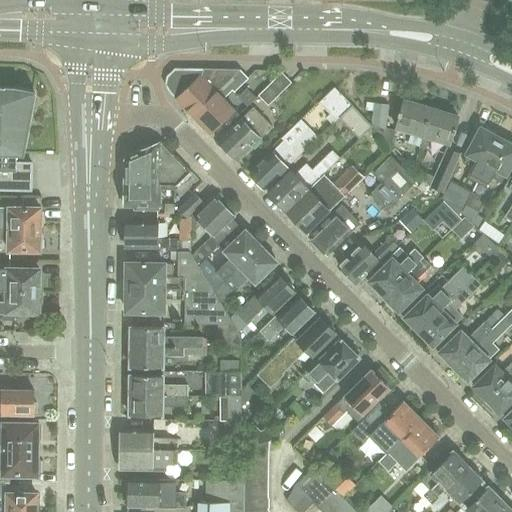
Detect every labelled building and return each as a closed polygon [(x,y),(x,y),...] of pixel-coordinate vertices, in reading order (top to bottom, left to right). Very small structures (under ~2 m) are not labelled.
[(167,75),(165,84),(170,90),(169,91),(176,98),(192,115),(239,69),(174,68),(167,75)] [(239,69),(192,115),(210,133),(234,109),(224,97),(233,88),(235,90),(248,77),(241,69),(239,69)] [(282,71),(259,94),(268,103),(291,81),(282,71)] [(335,123),(341,118),(353,105),(334,86),(320,100),(332,112),(328,116),(335,123)] [(25,154),(36,97),(36,93),(30,91),(25,90),(19,89),(12,88),(7,88),(2,88),(0,87),(0,191),(33,192),(33,164),(18,164),(18,154),(25,154)] [(420,144),(423,134),(431,108),(404,100),(396,126),(412,131),(409,141),(420,144)] [(387,104),(375,103),(374,126),(392,144),(396,130),(385,127),(387,104)] [(353,105),(341,118),(361,139),(374,126),(353,105)] [(237,160),(251,146),(261,137),(261,136),(272,125),(254,106),(242,118),(242,117),(218,141),(237,160)] [(431,108),(423,134),(451,142),(459,116),(431,108)] [(479,176),(501,138),(495,135),(496,132),(486,127),(484,129),(481,127),(468,153),(479,158),(469,177),(476,181),(479,176)] [(265,189),(279,175),(318,137),(310,129),(298,140),(298,139),(290,147),(284,140),(250,173),(265,189)] [(501,138),(479,176),(476,181),(487,186),(491,177),(502,182),(511,166),(511,163),(511,140),(508,139),(507,141),(501,138)] [(125,185),(159,185),(158,189),(175,189),(193,172),(162,141),(128,154),(125,159),(125,185)] [(422,176),(432,185),(445,191),(462,150),(448,144),(436,174),(425,170),(422,176)] [(324,173),(342,156),(334,148),(312,169),(306,162),(294,174),(290,170),(268,192),(286,211),(324,173)] [(414,167),(418,153),(406,148),(403,155),(414,167)] [(387,209),(416,180),(391,155),(374,173),(382,181),(370,192),(387,209)] [(307,232),(321,218),(348,192),(349,192),(364,178),(352,166),(334,184),(324,173),(286,211),(307,232)] [(453,180),(445,196),(464,206),(472,190),(453,180)] [(159,185),(125,185),(124,205),(135,205),(135,209),(158,209),(158,189),(159,185)] [(204,201),(195,192),(179,208),(187,217),(204,201)] [(214,236),(221,229),(235,215),(217,197),(196,217),(194,215),(192,216),(192,233),(193,232),(203,223),(213,235),(214,236)] [(478,209),(467,203),(462,212),(468,217),(479,226),(482,220),(483,217),(478,214),(481,210),(480,209),(478,209)] [(341,204),(310,235),(328,253),(360,222),(341,204)] [(0,228),(40,229),(41,220),(44,217),(44,211),(41,209),(40,207),(10,206),(9,217),(0,217),(0,228)] [(453,209),(443,219),(452,229),(452,228),(462,218),(459,215),(453,209)] [(474,225),(465,215),(462,218),(452,228),(461,237),(474,225)] [(176,238),(170,238),(170,237),(158,237),(158,221),(126,220),(126,223),(124,227),(124,233),(126,233),(126,246),(170,247),(170,250),(178,250),(181,250),(181,242),(176,238)] [(40,237),(40,229),(0,228),(0,238),(9,239),(9,250),(40,250),(40,247),(43,245),(43,239),(40,237)] [(215,291),(261,245),(256,240),(256,237),(251,232),(248,232),(246,230),(225,250),(232,257),(217,272),(221,276),(211,285),(213,289),(215,291)] [(357,283),(371,269),(396,244),(389,237),(372,254),(361,242),(339,264),(357,283)] [(209,239),(193,254),(199,264),(217,247),(209,239)] [(256,282),(262,275),(277,261),(275,260),(275,256),(270,252),(267,251),(261,245),(215,291),(221,302),(249,275),(256,282)] [(384,296),(423,257),(415,249),(408,256),(400,248),(391,257),(392,258),(383,267),(369,281),(371,283),(369,284),(378,293),(380,291),(384,296)] [(191,250),(181,250),(178,250),(178,275),(173,275),(173,263),(127,262),(127,265),(124,265),(124,286),(197,286),(197,287),(213,289),(211,285),(199,264),(193,254),(191,250)] [(511,259),(502,251),(493,259),(497,263),(502,268),(504,266),(511,259)] [(399,310),(413,296),(422,288),(416,282),(432,266),(423,257),(384,296),(389,300),(387,302),(395,310),(397,309),(399,310)] [(419,331),(476,275),(467,266),(443,289),(438,284),(405,317),(407,318),(405,320),(413,328),(415,327),(419,331)] [(7,290),(43,291),(43,275),(40,275),(40,268),(0,267),(0,289),(7,290)] [(273,312),(280,305),(295,291),(293,289),(293,287),(289,282),(286,283),(279,275),(258,296),(256,294),(230,318),(233,323),(238,331),(265,304),(273,312)] [(456,309),(467,298),(483,282),(476,275),(419,331),(424,335),(422,337),(430,345),(432,343),(433,345),(463,316),(456,309)] [(215,291),(213,289),(197,287),(197,286),(124,286),(123,308),(127,308),(127,311),(164,311),(164,298),(185,299),(185,322),(218,323),(233,323),(230,318),(221,302),(215,291)] [(42,305),(43,291),(7,290),(0,289),(0,311),(39,312),(39,305),(42,305)] [(293,332),(300,325),(314,311),(313,309),(313,307),(309,303),(307,304),(300,297),(279,317),(277,315),(261,330),(270,339),(285,324),(293,332)] [(503,316),(505,315),(498,308),(469,337),(461,330),(440,352),(447,359),(445,361),(452,368),(479,340),(503,316)] [(500,349),(494,343),(511,325),(503,316),(479,340),(452,368),(459,374),(461,373),(468,380),(482,366),(500,349)] [(314,355),(321,348),(336,334),(334,332),(334,328),(331,325),(327,325),(320,318),(264,373),(273,382),(307,348),(314,355)] [(238,331),(233,323),(218,323),(218,341),(229,341),(229,347),(243,347),(242,340),(238,331)] [(206,338),(184,338),(164,338),(164,326),(131,326),(130,346),(184,346),(206,347),(206,338)] [(324,393),(345,372),(359,358),(358,356),(359,354),(351,345),(349,347),(341,339),(306,374),(315,384),(324,393)] [(184,356),(184,346),(130,346),(130,366),(164,366),(164,355),(184,356)] [(485,400),(511,373),(511,361),(502,372),(495,365),(474,386),(478,390),(477,392),(485,400)] [(363,414),(375,401),(390,387),(386,384),(390,380),(380,369),(375,373),(372,369),(324,416),(332,425),(347,410),(358,422),(365,415),(363,414)] [(242,396),(242,386),(243,372),(222,371),(222,395),(242,396)] [(511,373),(485,400),(494,409),(495,407),(500,412),(511,399),(511,373)] [(188,395),(188,384),(163,384),(163,374),(130,374),(130,395),(188,395)] [(4,384),(0,384),(0,398),(4,398),(3,413),(35,414),(35,411),(37,411),(37,402),(34,402),(35,389),(4,388),(4,384)] [(188,395),(130,395),(130,414),(163,414),(163,406),(188,406),(188,395)] [(242,420),(242,396),(222,395),(221,420),(242,420)] [(387,451),(393,445),(420,418),(403,401),(391,413),(380,402),(352,430),(363,442),(370,436),(386,452),(387,451)] [(391,466),(411,446),(421,456),(439,437),(420,418),(393,445),(387,451),(386,452),(382,457),(391,466)] [(242,450),(245,449),(269,441),(274,440),(270,428),(263,430),(253,420),(242,430),(242,450)] [(0,447),(38,449),(38,438),(41,438),(41,426),(38,426),(38,423),(4,423),(4,436),(0,436),(0,447)] [(179,431),(178,436),(154,436),(154,427),(121,427),(121,450),(178,450),(199,451),(199,431),(179,431)] [(245,461),(269,462),(269,441),(245,449),(245,461)] [(38,459),(38,449),(0,447),(0,477),(17,478),(17,474),(38,475),(38,472),(41,472),(41,459),(38,459)] [(178,460),(178,450),(121,450),(121,469),(166,469),(166,460),(178,460)] [(432,502),(468,466),(463,461),(465,459),(457,452),(455,454),(453,451),(432,472),(440,480),(425,495),(432,502)] [(245,478),(245,473),(245,461),(229,461),(229,478),(245,478)] [(269,473),(269,462),(245,461),(245,473),(269,473)] [(461,502),(468,495),(482,481),(480,478),(482,477),(475,469),(473,471),(468,466),(432,502),(439,510),(454,495),(461,502)] [(312,501),(329,484),(313,467),(296,485),(306,495),(312,501)] [(269,485),(269,473),(245,473),(245,478),(245,485),(269,485)] [(345,478),(335,487),(342,494),(344,497),(356,484),(347,475),(345,478)] [(187,491),(174,491),(174,479),(129,479),(129,483),(126,485),(126,490),(129,493),(129,505),(187,506),(187,491)] [(244,511),(244,490),(244,480),(206,480),(206,487),(206,501),(198,501),(197,511),(244,511)] [(321,510),(338,493),(329,484),(312,501),(314,503),(321,510)] [(269,497),(269,485),(245,485),(245,497),(269,497)] [(294,507),(306,495),(296,485),(287,500),(294,507)] [(494,511),(504,502),(498,497),(500,495),(492,487),(491,489),(488,487),(468,508),(471,511),(494,511)] [(7,511),(39,511),(40,497),(37,497),(37,492),(0,492),(0,503),(7,503),(7,511)] [(322,511),(335,511),(347,501),(338,493),(321,510),(322,511)] [(304,511),(314,503),(312,501),(306,495),(294,507),(298,511),(304,511)] [(269,509),(269,497),(245,497),(245,509),(269,509)] [(352,511),(355,510),(347,501),(335,511),(352,511)] [(511,511),(511,506),(510,505),(508,507),(504,502),(494,511),(511,511)]
